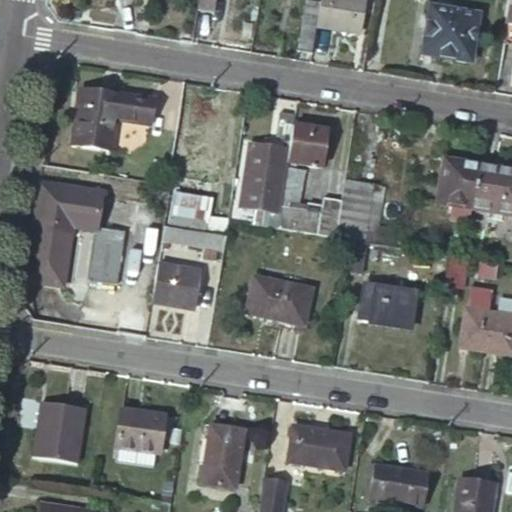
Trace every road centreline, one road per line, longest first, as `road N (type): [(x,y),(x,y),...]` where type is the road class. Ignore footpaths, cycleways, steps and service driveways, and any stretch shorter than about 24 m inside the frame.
road 1 (residential): [(511,414),(0,336)]
road 2 (unclassified): [(511,115),(11,33)]
